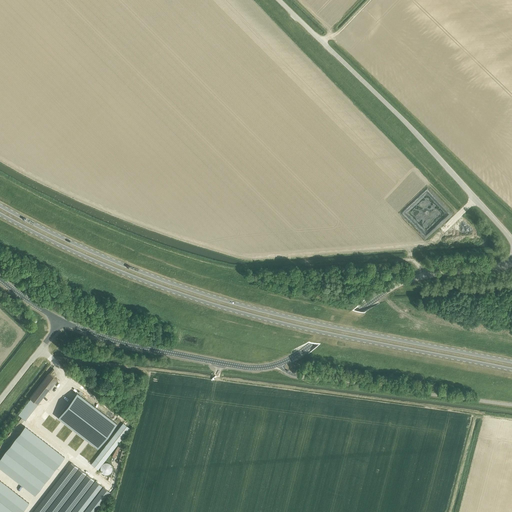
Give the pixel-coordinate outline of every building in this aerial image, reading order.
[(436,223),(450,210),(434,192),(431,192),(430,195),(434,198),(433,202),(434,202),(433,206),(435,206),(435,211),(433,210),(431,212),(428,209),(427,215),(424,215),(424,217),(431,218),(433,216),(432,221),(434,223),(436,223)] [(22,418),(25,420),(37,404),(57,379),(49,373),(29,398),(30,399),(18,415),(22,418)] [(97,448),(117,423),(77,392),(57,417),(97,448)] [(47,410),(50,412),(57,402),(52,399),(42,413),(44,415),(47,410)] [(18,434),(21,437),(30,425),(27,423),(18,434)] [(64,427),(60,425),(53,436),(57,438),(64,427)] [(31,440),(34,442),(41,433),(37,431),(31,440)] [(65,431),(59,440),(62,443),(69,434),(65,431)] [(89,468),(95,473),(123,436),(117,432),(89,468)] [(37,449),(46,438),(43,435),(34,447),(37,449)] [(64,444),(67,447),(74,439),(71,436),(64,444)] [(73,451),(80,443),(76,440),(69,449),(73,451)] [(44,464),(58,447),(54,444),(41,461),(44,464)] [(79,456),(85,448),(81,445),(75,453),(79,456)] [(89,447),(81,458),(84,460),(93,450),(89,447)] [(71,462),(32,511),(44,511),(78,468),(71,462)] [(110,465),(109,464),(107,463),(105,463),(103,464),(101,465),(100,466),(100,468),(99,469),(100,472),(102,474),(103,475),(105,475),(107,475),(109,475),(110,473),(112,471),(112,469),(111,467),(110,465)] [(79,468),(44,511),(56,511),(86,474),(79,468)] [(57,511),(69,511),(94,480),(93,479),(87,475),(57,511)] [(82,511),(102,486),(95,481),(70,511),(82,511)] [(27,490),(30,493),(35,486),(33,484),(27,490)] [(95,511),(110,493),(103,487),(83,511),(95,511)]
